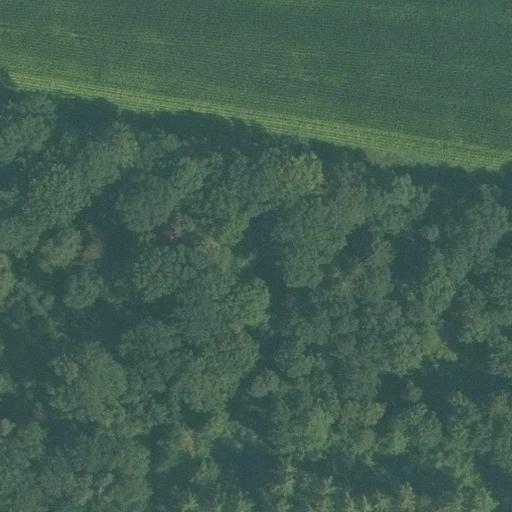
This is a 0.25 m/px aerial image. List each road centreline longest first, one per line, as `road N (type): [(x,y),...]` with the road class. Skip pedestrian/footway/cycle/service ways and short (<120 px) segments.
road 1 (track): [(0,168),(511,245)]
road 2 (track): [(172,511),(239,206)]
